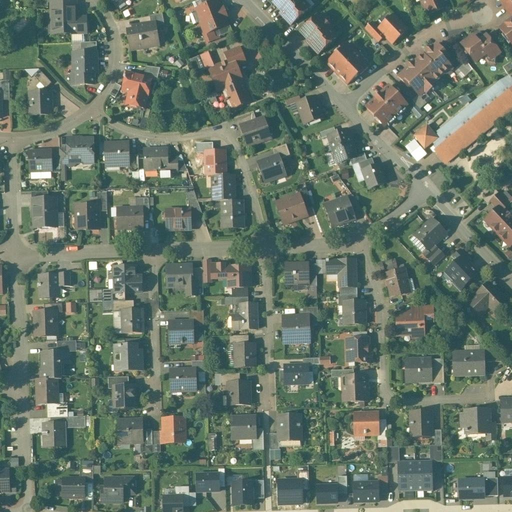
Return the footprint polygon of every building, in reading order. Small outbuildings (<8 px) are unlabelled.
[(277,0),(273,4),(282,14),(280,15),(291,26),(309,9),(303,2),(305,0),(304,0),(277,0)] [(421,0),(422,0),(421,2),(423,5),(425,6),(429,15),(444,8),(440,0),(421,0)] [(511,0),(502,0),(500,2),(511,18),(511,0)] [(128,8),(123,1),(117,6),(117,7),(121,12),(128,8)] [(61,3),(51,3),(51,4),(52,12),(51,12),(51,24),(58,24),(58,31),(76,31),(76,23),(77,23),(76,12),(75,12),(75,2),(61,3)] [(203,8),(196,11),(200,23),(225,13),(222,7),(220,8),(218,3),(218,2),(203,8)] [(196,11),(191,13),(190,16),(194,25),(200,23),(196,11)] [(225,13),(200,23),(205,34),(205,35),(213,32),(227,26),(227,25),(225,20),(227,19),(225,13)] [(162,14),(149,16),(151,24),(153,23),(153,27),(164,25),(162,14)] [(308,27),(301,33),(309,42),(308,44),(318,55),(336,38),(330,31),(332,29),(319,16),(308,27)] [(393,16),(379,30),(385,36),(384,36),(392,44),(407,30),(393,16)] [(511,21),(505,26),(506,27),(501,31),(501,30),(500,30),(511,46),(511,21)] [(304,22),(295,31),(299,35),(301,33),(308,27),(304,22)] [(151,24),(132,27),(132,30),(127,31),(127,30),(130,52),(157,47),(153,27),(153,23),(151,24)] [(379,30),(372,23),(365,30),(377,43),(384,36),(385,36),(379,30)] [(227,26),(213,32),(215,39),(216,39),(232,33),(229,25),(227,25),(227,26)] [(213,32),(205,35),(205,34),(202,35),(206,44),(216,40),(216,39),(215,39),(213,32)] [(478,43),(473,37),(461,46),(475,64),(486,55),(490,61),(499,54),(486,37),(478,43)] [(96,43),(81,44),(81,53),(72,54),(73,74),(80,74),(80,75),(94,74),(97,74),(96,43)] [(327,65),(347,86),(367,66),(362,60),(360,60),(356,57),(361,52),(356,57),(353,54),(353,51),(347,45),(334,58),(327,65)] [(423,56),(413,65),(412,64),(411,64),(408,64),(408,67),(407,68),(408,69),(399,78),(408,89),(410,87),(419,97),(424,93),(426,95),(431,90),(433,93),(434,92),(430,88),(446,73),(445,73),(445,71),(448,68),(452,72),(453,72),(444,62),(448,59),(436,46),(431,50),(430,48),(429,49),(426,49),(426,52),(426,53),(427,54),(424,57),(423,56)] [(330,53),(322,60),(327,65),(334,58),(330,53)] [(466,59),(455,70),(464,78),(474,68),(466,59)] [(233,60),(213,68),(222,91),(223,90),(231,110),(250,102),(233,60)] [(160,69),(146,67),(143,78),(152,79),(151,80),(157,81),(160,69)] [(52,84),(39,71),(33,76),(45,89),(52,84)] [(143,78),(140,77),(140,76),(134,75),(130,75),(130,74),(126,73),(125,78),(124,78),(124,80),(125,80),(122,92),(129,94),(127,105),(130,106),(130,107),(136,108),(137,107),(144,109),(147,98),(147,97),(149,96),(149,93),(149,91),(151,80),(152,79),(143,78)] [(94,74),(80,75),(80,74),(73,74),(71,74),(71,86),(94,85),(94,74)] [(9,82),(0,81),(0,94),(0,101),(10,101),(9,82)] [(499,81),(436,133),(438,134),(435,136),(427,125),(413,137),(424,150),(433,144),(435,146),(433,147),(436,151),(434,152),(444,164),(456,155),(455,153),(461,148),(462,150),(474,140),(473,138),(479,133),(481,135),(493,125),(491,124),(506,112),(507,113),(511,109),(511,95),(509,91),(503,96),(501,93),(506,89),(499,81)] [(389,87),(379,96),(375,99),(376,100),(366,109),(384,128),(407,106),(389,87)] [(51,92),(29,93),(30,116),(51,115),(51,92)] [(299,96),(285,101),(287,107),(295,104),(301,102),(299,96)] [(301,102),(295,104),(299,113),(299,112),(304,126),(323,119),(315,97),(301,102)] [(424,114),(416,106),(410,110),(419,119),(424,114)] [(253,112),(235,119),(238,128),(241,128),(241,127),(256,121),(253,112)] [(256,121),(241,127),(241,128),(248,147),(270,139),(263,119),(256,121)] [(346,130),(328,137),(333,151),(351,144),(346,130)] [(93,140),(75,140),(74,139),(67,139),(68,149),(68,159),(72,159),(83,159),(83,162),(92,162),(92,165),(94,164),(93,155),(93,140)] [(128,144),(106,145),(106,167),(128,166),(129,166),(128,158),(128,144)] [(213,144),(196,144),(196,154),(205,153),(213,152),(213,144)] [(356,158),(351,144),(333,151),(337,165),(356,158)] [(286,145),(272,150),(275,158),(278,156),(279,160),(290,156),(286,145)] [(68,149),(59,150),(59,155),(60,168),(72,167),(72,159),(68,159),(68,149)] [(166,150),(144,150),(145,171),(159,170),(160,171),(169,172),(169,175),(177,175),(177,160),(167,161),(167,153),(166,150)] [(51,152),(29,152),(30,173),(51,172),(52,172),(51,155),(51,152)] [(213,152),(205,153),(206,176),(212,176),(225,176),(224,152),(213,152)] [(59,155),(51,155),(52,172),(51,172),(51,174),(60,173),(60,168),(59,155)] [(275,158),(258,164),(262,175),(265,183),(285,176),(279,160),(278,156),(275,158)] [(139,174),(138,158),(128,158),(129,166),(128,166),(128,175),(139,174)] [(371,159),(357,164),(360,173),(362,172),(374,167),(371,159)] [(386,183),(379,166),(374,167),(362,172),(369,189),(386,183)] [(225,176),(212,176),(213,202),(234,202),(233,176),(225,176)] [(306,188),(297,191),(298,196),(299,196),(304,211),(313,208),(306,188)] [(48,192),(31,193),(31,201),(33,201),(48,200),(48,192)] [(107,194),(97,194),(97,206),(98,206),(98,212),(107,212),(107,194)] [(509,206),(498,194),(490,202),(497,209),(498,211),(502,208),(504,210),(509,206)] [(298,196),(276,204),(280,215),(284,214),(284,215),(286,214),(288,221),(296,218),(297,220),(307,217),(304,211),(299,196),(298,196)] [(363,210),(352,196),(346,198),(352,214),(363,210)] [(346,198),(324,206),(332,228),(354,220),(352,214),(346,198)] [(149,199),(136,199),(136,209),(142,208),(142,214),(149,214),(149,199)] [(48,200),(33,201),(34,228),(57,227),(56,200),(48,200)] [(203,217),(197,201),(189,201),(189,210),(190,210),(190,218),(203,217)] [(234,202),(213,202),(213,210),(222,209),(223,230),(243,229),(242,201),(234,202)] [(97,206),(76,206),(76,215),(79,218),(79,231),(90,231),(90,230),(99,229),(98,212),(98,206),(97,206)] [(136,209),(117,209),(118,230),(143,230),(142,214),(142,208),(136,209)] [(497,209),(484,221),(485,222),(486,221),(497,234),(511,219),(504,210),(502,208),(498,211),(497,209)] [(189,210),(169,211),(169,221),(167,221),(167,231),(190,230),(190,218),(190,210),(189,210)] [(511,219),(497,234),(504,241),(507,241),(511,245),(509,247),(509,248),(511,245),(511,219)] [(431,220),(414,237),(428,251),(433,246),(445,235),(431,220)] [(433,246),(428,251),(423,255),(435,266),(444,258),(433,246)] [(460,250),(453,257),(457,261),(445,273),(454,282),(452,283),(459,291),(477,274),(467,263),(470,261),(460,250)] [(354,261),(328,262),(328,261),(326,261),(326,275),(339,275),(339,289),(355,288),(354,261)] [(211,262),(202,262),(202,270),(202,273),(212,273),(211,266),(211,262)] [(326,262),(316,262),(316,269),(316,275),(326,275),(326,262)] [(229,265),(211,266),(212,278),(212,280),(229,280),(232,280),(232,279),(229,279),(228,268),(229,268),(229,265)] [(307,265),(286,265),(286,285),(307,284),(308,284),(307,270),(307,265)] [(191,266),(167,267),(167,285),(177,285),(178,288),(186,287),(192,287),(191,270),(191,266)] [(249,267),(229,268),(228,268),(229,279),(232,279),(232,280),(229,280),(229,289),(231,289),(248,289),(250,288),(249,267)] [(135,268),(114,269),(115,290),(115,294),(123,294),(136,293),(135,268)] [(316,269),(307,270),(308,284),(307,284),(307,288),(317,288),(316,275),(316,269)] [(391,272),(384,274),(391,299),(407,295),(407,294),(404,282),(407,281),(404,269),(397,271),(391,272)] [(202,270),(191,270),(192,287),(186,287),(187,297),(197,297),(197,289),(203,288),(202,278),(202,273),(202,270)] [(44,275),(44,278),(39,278),(39,285),(38,285),(38,287),(40,287),(40,299),(57,298),(57,287),(70,287),(70,274),(57,275),(57,276),(50,276),(50,275),(44,275)] [(414,292),(411,280),(407,281),(404,282),(407,294),(414,292)] [(489,283),(477,295),(477,296),(468,304),(479,316),(488,307),(495,314),(507,303),(489,283)] [(355,288),(339,289),(340,296),(357,295),(357,288),(355,288)] [(248,289),(231,289),(232,299),(248,298),(248,289)] [(115,290),(102,291),(102,303),(113,303),(123,302),(123,294),(115,294),(115,290)] [(340,296),(338,296),(338,307),(343,307),(343,303),(357,303),(357,295),(340,296)] [(66,303),(67,313),(78,312),(77,302),(66,303)] [(123,302),(113,303),(114,312),(121,312),(121,311),(131,311),(131,302),(123,302)] [(357,303),(343,303),(343,307),(344,326),(365,325),(364,302),(357,303)] [(62,304),(44,305),(44,313),(55,312),(55,313),(62,313),(62,304)] [(248,305),(240,306),(240,320),(232,320),(233,331),(257,330),(256,305),(248,305)] [(317,308),(299,309),(299,317),(308,317),(308,318),(318,318),(317,308)] [(131,311),(121,311),(121,312),(122,334),(143,334),(142,310),(131,311)] [(44,313),(34,313),(35,337),(46,336),(46,332),(56,332),(55,313),(55,312),(44,313)] [(203,312),(189,312),(189,313),(191,313),(191,320),(198,319),(198,325),(203,325),(203,327),(204,327),(203,312)] [(425,313),(396,315),(397,336),(412,335),(412,339),(423,338),(423,322),(425,322),(425,313)] [(299,317),(284,318),(284,330),(283,330),(283,344),(309,343),(308,318),(308,317),(299,317)] [(193,344),(193,322),(169,323),(169,345),(181,344),(181,345),(183,345),(183,344),(193,344)] [(248,337),(230,337),(230,344),(235,344),(235,346),(248,346),(248,337)] [(352,340),(347,340),(348,358),(354,358),(354,363),(372,363),(372,351),(370,350),(368,350),(367,339),(352,340)] [(139,340),(124,340),(124,346),(136,346),(136,352),(140,351),(139,340)] [(124,346),(117,346),(117,353),(114,354),(114,367),(123,366),(123,372),(142,372),(142,352),(141,351),(140,351),(136,352),(136,346),(124,346)] [(248,346),(235,346),(236,368),(254,368),(254,346),(248,346)] [(503,362),(488,346),(479,346),(479,353),(483,353),(483,363),(503,363),(503,362)] [(70,353),(42,354),(42,374),(40,374),(40,381),(56,380),(61,380),(61,365),(70,365),(70,353)] [(479,353),(453,354),(453,355),(456,355),(457,377),(484,376),(483,363),(483,353),(479,353)] [(430,361),(405,361),(406,383),(430,382),(431,382),(430,368),(430,361)] [(205,362),(192,362),(192,371),(195,371),(195,374),(205,373),(205,362)] [(303,366),(284,366),(285,386),(304,385),(304,373),(308,373),(308,366),(303,366)] [(444,384),(443,367),(430,368),(431,382),(430,382),(430,385),(444,384)] [(192,371),(170,371),(171,393),(193,392),(192,381),(195,381),(195,374),(195,371),(192,371)] [(239,375),(220,375),(221,385),(228,385),(228,384),(240,384),(239,375)] [(353,377),(342,377),(342,378),(342,386),(344,388),(345,404),(367,403),(367,393),(365,393),(365,389),(367,388),(366,377),(353,377)] [(119,379),(108,379),(109,390),(114,390),(114,387),(128,387),(128,378),(119,379)] [(40,381),(36,381),(37,405),(47,405),(57,405),(57,404),(56,380),(40,381)] [(240,384),(228,384),(228,385),(229,407),(249,406),(249,383),(240,384)] [(128,387),(114,387),(114,390),(114,401),(117,401),(117,409),(135,409),(135,387),(128,387)] [(511,401),(501,402),(502,421),(511,420),(511,401)] [(67,404),(57,404),(57,405),(47,405),(48,419),(63,418),(67,418),(67,404)] [(469,411),(470,414),(459,415),(460,429),(466,429),(466,435),(485,434),(489,434),(489,425),(488,411),(469,411)] [(430,413),(410,414),(411,424),(408,425),(408,426),(413,426),(413,436),(431,435),(430,413)] [(377,414),(354,415),(355,437),(377,436),(378,436),(377,421),(377,414)] [(67,418),(63,418),(63,419),(68,419),(68,425),(80,425),(80,429),(85,428),(85,417),(67,418)] [(300,417),(277,418),(278,435),(278,442),(279,442),(301,442),(300,417)] [(255,418),(231,419),(232,433),(237,432),(238,440),(252,440),(255,439),(255,430),(255,418)] [(184,443),(183,421),(163,421),(164,433),(159,433),(160,444),(184,443)] [(386,441),(386,421),(377,421),(378,436),(377,436),(377,441),(386,441)] [(142,422),(118,423),(119,444),(142,443),(142,422)] [(64,424),(50,425),(50,428),(44,428),(44,434),(42,434),(42,436),(44,436),(44,437),(47,437),(48,448),(66,448),(65,437),(64,437),(64,424)] [(495,424),(489,425),(489,434),(485,434),(486,441),(496,441),(495,424)] [(263,430),(255,430),(255,439),(252,440),(252,452),(263,451),(263,430)] [(159,433),(152,434),(152,446),(153,455),(160,454),(160,444),(159,433)] [(218,450),(218,434),(209,434),(209,450),(218,450)] [(278,435),(269,435),(270,451),(279,451),(279,442),(278,442),(278,435)] [(433,492),(432,462),(415,463),(415,493),(433,492)] [(415,493),(415,463),(397,463),(398,493),(415,493)] [(93,467),(80,467),(80,480),(84,480),(84,485),(93,485),(93,467)] [(0,468),(0,493),(9,493),(9,481),(8,471),(0,472),(0,468)] [(196,473),(197,493),(218,491),(217,472),(196,473)] [(122,480),(105,480),(105,488),(101,488),(101,497),(110,497),(109,504),(122,504),(122,495),(135,495),(134,479),(122,479),(122,480)] [(511,479),(503,479),(504,497),(511,497),(511,499),(511,498),(511,479)] [(80,480),(63,480),(63,499),(84,499),(84,485),(84,480),(80,480)] [(279,482),(279,504),(301,503),(300,481),(279,482)] [(483,481),(459,482),(459,500),(473,500),(473,498),(484,498),(483,481)] [(252,484),(232,485),(233,507),(253,506),(252,484)] [(378,502),(378,484),(354,484),(354,503),(378,502)] [(337,504),(336,487),(317,488),(318,504),(337,504)] [(182,511),(182,497),(163,498),(163,511),(182,511)]
